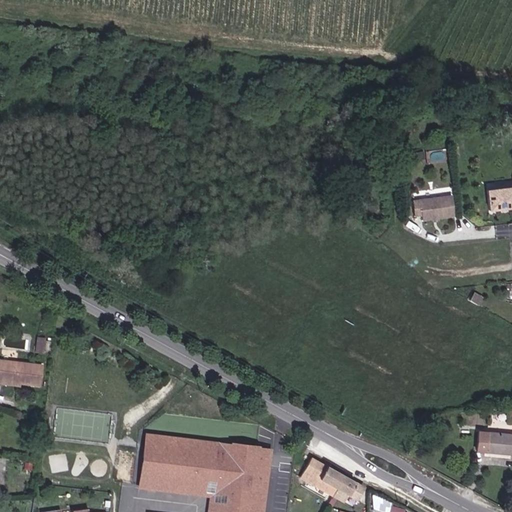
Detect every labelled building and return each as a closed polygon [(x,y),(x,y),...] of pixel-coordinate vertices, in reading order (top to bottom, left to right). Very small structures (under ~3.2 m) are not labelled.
[(511,186),(487,188),(489,208),(511,206),(511,186)] [(454,215),(452,195),(413,202),(414,217),(422,216),(422,221),(454,215)] [(0,359),(0,376),(3,377),(3,380),(20,382),(40,384),(42,365),(0,359)] [(0,383),(20,386),(20,382),(3,380),(3,377),(0,376),(0,383)] [(472,447),(508,451),(508,445),(511,444),(511,436),(508,436),(509,429),(474,426),(472,447)] [(262,511),(271,449),(150,432),(142,488),(209,498),(207,511),(262,511)] [(120,449),(118,480),(134,481),(136,450),(120,449)] [(299,470),(304,473),(302,475),(311,481),(322,463),(307,455),(299,470)] [(134,481),(140,481),(142,457),(137,456),(134,481)] [(335,490),(343,475),(322,463),(311,481),(320,486),(323,483),(335,490)] [(348,498),(357,483),(343,475),(335,490),(337,492),(335,496),(346,502),(348,498)] [(357,483),(348,498),(356,503),(357,501),(363,490),(365,487),(357,483)] [(363,490),(357,501),(363,504),(369,493),(363,490)]
